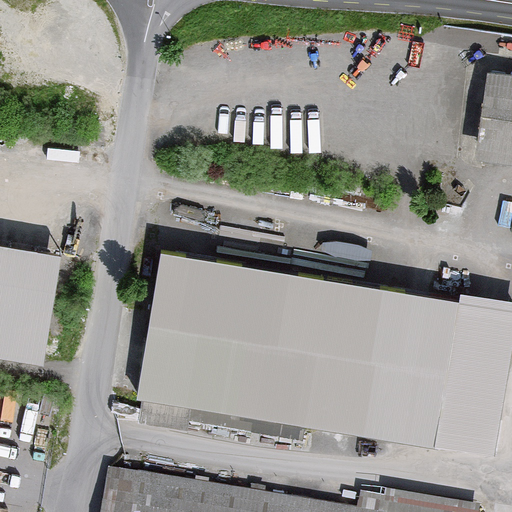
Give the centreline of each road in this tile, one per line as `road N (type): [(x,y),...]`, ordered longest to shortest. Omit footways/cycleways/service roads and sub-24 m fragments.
road 1 (residential): [(152,0),(96,439),(70,511)]
road 2 (unknown): [(127,180),(511,251)]
road 3 (unknown): [(142,72),(452,122)]
